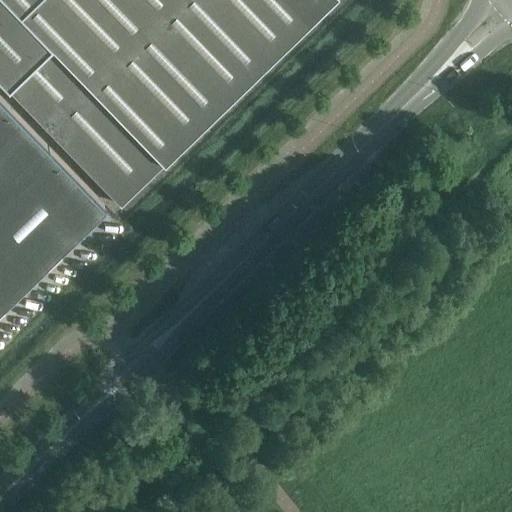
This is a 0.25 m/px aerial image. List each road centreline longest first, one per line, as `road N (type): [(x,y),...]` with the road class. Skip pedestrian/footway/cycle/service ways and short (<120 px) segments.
road 1 (secondary): [(0,497),(381,129)]
road 2 (secondary): [(482,0),(381,129)]
road 3 (secondary): [(381,129),(511,31)]
